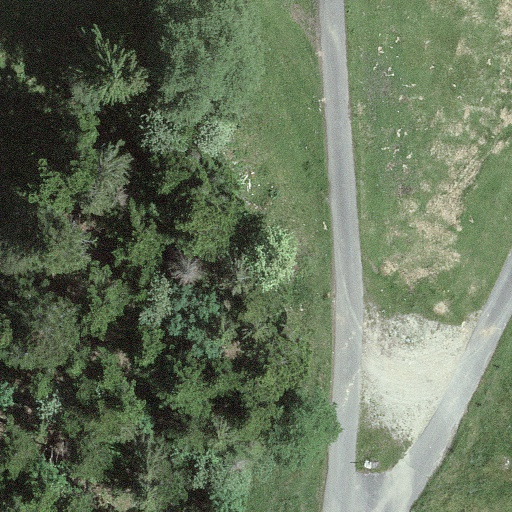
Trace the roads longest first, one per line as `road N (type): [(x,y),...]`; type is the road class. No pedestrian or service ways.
road 1 (track): [(340,511),(354,335),(333,0)]
road 2 (track): [(391,511),(482,376),(511,311)]
